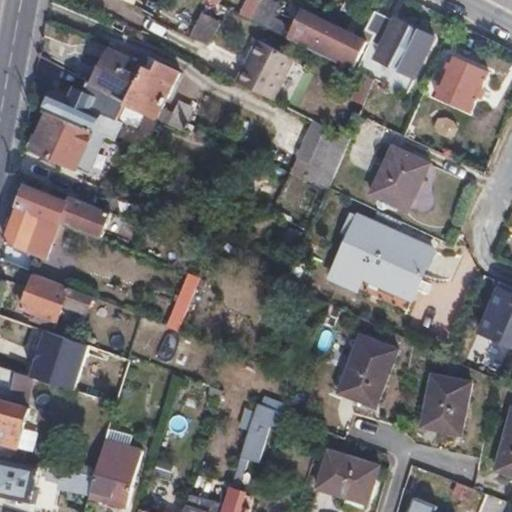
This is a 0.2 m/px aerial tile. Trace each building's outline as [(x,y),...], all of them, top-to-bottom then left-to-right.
[(269,0),(261,0),(252,21),(321,54),(354,70),(367,43),(303,11),(293,32),(274,22),(281,6),(269,0)] [(395,21),(375,11),(366,30),(376,36),(372,45),(381,49),(377,58),(392,65),(394,62),(401,66),(400,68),(413,75),(432,36),(418,30),(417,32),(410,29),(411,26),(396,19),(395,21)] [(205,17),(194,37),(213,47),(223,26),(205,17)] [(127,26),(115,20),(112,28),(122,33),(127,26)] [(258,41),(238,82),(275,101),(295,60),(258,41)] [(113,50),(95,84),(115,95),(117,92),(129,99),(128,101),(127,104),(158,120),(181,73),(161,63),(156,72),(148,68),(143,79),(126,70),(131,60),(113,50)] [(454,57),(437,94),(472,111),(489,73),(454,57)] [(152,59),(148,68),(156,72),(161,63),(152,59)] [(339,68),(328,91),(341,97),(352,74),(339,68)] [(50,110),(49,112),(56,115),(106,138),(115,142),(123,123),(121,122),(127,104),(128,101),(115,95),(95,84),(91,81),(85,93),(77,90),(72,100),(58,93),(56,97),(53,96),(48,108),(50,110)] [(56,115),(49,112),(32,151),(77,171),(78,169),(89,175),(106,138),(56,115)] [(184,132),(188,123),(174,117),(170,125),(184,132)] [(292,156),(332,177),(349,139),(309,119),(292,156)] [(395,147),(372,193),(409,210),(432,164),(395,147)] [(29,188),(20,207),(62,223),(101,238),(111,213),(71,197),(68,203),(29,188)] [(11,245),(4,263),(36,275),(58,284),(65,266),(48,259),(62,223),(20,207),(6,243),(11,245)] [(362,277),(403,294),(413,271),(424,276),(435,250),(358,217),(330,277),(356,289),(362,277)] [(291,228),(282,248),(294,253),(303,234),(291,228)] [(413,271),(403,294),(414,299),(424,276),(413,271)] [(58,284),(36,275),(22,308),(39,315),(37,321),(53,328),(64,304),(87,314),(94,298),(58,284)] [(190,275),(168,328),(179,332),(200,278),(190,275)] [(511,294),(501,290),(482,332),(511,345),(511,294)] [(94,347),(47,333),(34,378),(81,392),(94,347)] [(362,336),(341,393),(379,407),(400,351),(362,336)] [(0,367),(0,444),(19,450),(31,409),(10,402),(12,396),(27,401),(35,379),(0,367)] [(433,375),(424,427),(463,435),(472,383),(433,375)] [(283,427),(287,415),(260,404),(244,455),(259,460),(271,423),(283,427)] [(511,416),(498,471),(511,474),(511,416)] [(98,476),(91,500),(128,510),(144,450),(108,439),(98,476)] [(331,451),(319,490),(370,504),(381,467),(331,451)] [(60,469),(64,470),(79,473),(81,463),(62,459),(60,469)] [(0,494),(31,502),(38,469),(0,460),(0,494)] [(414,465),(407,488),(426,494),(429,487),(452,496),(457,482),(414,465)] [(60,469),(50,467),(47,478),(62,481),(64,470),(60,469)] [(225,511),(248,511),(242,509),(245,496),(232,492),(225,511)]
